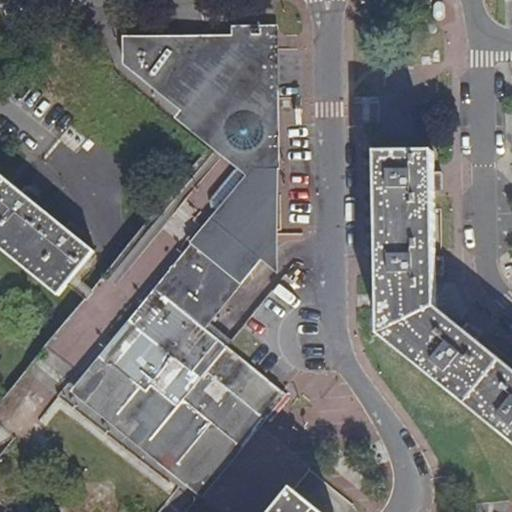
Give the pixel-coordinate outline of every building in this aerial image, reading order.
[(281,101),(281,37),(124,40),(124,64),(184,111),(179,118),(205,140),(234,103),(281,101)] [(282,166),(281,101),(234,103),(205,140),(239,169),(244,172),(249,175),(250,177),(257,169),(282,166)] [(511,370),(464,332),(435,309),(435,269),(433,181),(433,153),(378,153),(382,336),(511,441),(511,370)] [(206,487),(255,427),(284,390),(207,329),(274,248),(264,238),(273,227),(272,206),(262,199),(283,190),(282,166),(257,169),(250,177),(249,175),(244,172),(216,206),(221,212),(194,244),(201,251),(86,391),(206,487)] [(216,206),(244,172),(239,169),(214,198),(215,205),(216,206)] [(0,176),(0,248),(59,295),(68,285),(94,254),(0,176)] [(278,511),(295,491),(310,472),(255,427),(206,487),(185,511),(278,511)] [(0,505),(7,511),(34,511),(40,505),(0,472),(0,505)] [(322,511),(295,491),(278,511),(322,511)]
